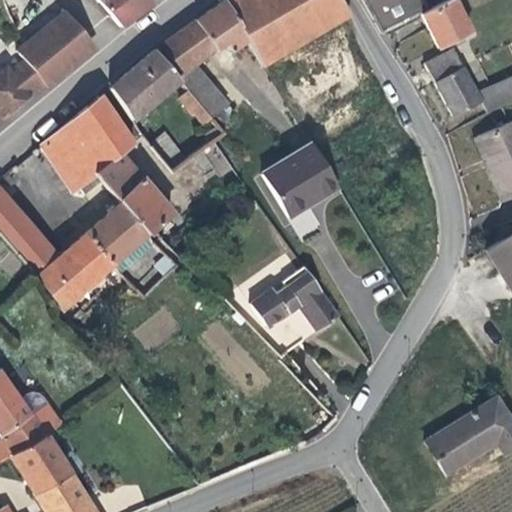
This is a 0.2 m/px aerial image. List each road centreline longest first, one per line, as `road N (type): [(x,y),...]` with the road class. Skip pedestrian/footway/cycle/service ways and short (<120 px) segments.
road 1 (residential): [(354,0),(434,145),(456,213),(447,270),(341,443)]
road 2 (residential): [(186,0),(0,157)]
road 3 (residential): [(341,443),(180,511)]
